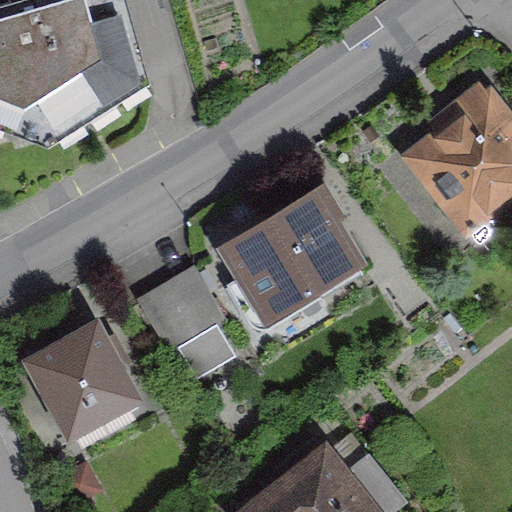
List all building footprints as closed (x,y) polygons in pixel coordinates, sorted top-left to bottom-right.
[(128,0),(35,0),(0,10),(0,126),(47,149),(151,79),(128,0)] [(511,123),(484,88),(403,152),(471,238),(511,205),(511,123)] [(325,185),(216,247),(262,328),(371,266),(325,185)] [(146,285),(189,373),(244,347),(201,259),(146,285)] [(98,326),(23,365),(64,445),(139,407),(98,326)] [(378,511),(328,446),(240,511),(378,511)]
